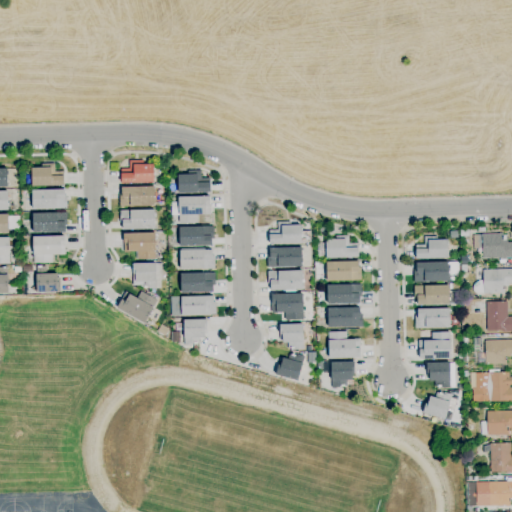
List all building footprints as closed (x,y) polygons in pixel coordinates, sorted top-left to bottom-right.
[(121,184),(121,174),(120,174),(120,170),(129,169),(129,161),(143,161),(143,165),(153,165),(154,183),(121,184)] [(32,187),(31,168),(41,168),(41,165),(54,164),(55,172),(63,172),(64,186),(32,187)] [(178,194),(178,175),(188,175),(187,171),(201,171),(201,179),(210,179),(210,185),(210,193),(178,194)] [(119,207),(119,194),(122,194),(121,188),(153,187),(154,206),(119,207)] [(32,210),(32,191),(64,190),(64,196),(66,196),(67,209),(57,209),(32,210)] [(0,191),(8,191),(8,211),(0,211),(0,191)] [(179,224),(178,198),(209,197),(210,205),(210,215),(204,216),(204,215),(197,215),(197,223),(179,224)] [(123,230),(123,226),(120,226),(120,211),(130,211),(154,210),(155,229),(123,230)] [(33,233),(32,214),(56,213),(67,213),(67,226),(65,226),(65,232),(33,233)] [(0,234),(0,214),(8,214),(9,234),(0,234)] [(269,245),(269,235),(269,231),(278,230),(277,223),(291,222),(291,226),(300,225),(301,244),(269,245)] [(179,247),(179,228),(203,227),(213,227),(214,240),(212,240),(212,245),(211,245),(211,246),(179,247)] [(137,260),(137,259),(136,259),(136,252),(128,252),(128,253),(124,253),(123,243),(124,243),(123,234),(155,233),(155,252),(156,260),(137,260)] [(499,264),(499,258),(482,259),(482,248),(473,249),(473,236),(482,235),(499,234),(503,234),(503,241),(507,241),(507,243),(511,243),(511,258),(505,258),(505,264),(499,264)] [(34,264),(34,256),(33,256),(33,237),(64,236),(64,243),(65,243),(65,255),(61,255),(52,255),(52,264),(34,264)] [(326,258),(326,257),(318,258),(317,243),(326,243),(326,240),(336,240),(335,236),(349,236),(349,244),(358,244),(358,254),(358,258),(326,258)] [(416,259),(415,250),(415,245),(424,245),(424,237),(437,237),(437,240),(447,240),(448,259),(416,259)] [(0,265),(0,238),(9,238),(9,256),(9,265),(0,265)] [(278,268),(267,268),(267,254),(269,254),(269,248),(301,247),(302,267),(278,268)] [(180,270),(179,251),(181,251),(181,249),(205,249),(205,250),(212,250),(212,256),(214,256),(215,269),(204,269),(180,270)] [(351,281),(326,282),(326,262),(358,262),(358,268),(361,268),(361,281),(351,281)] [(413,283),(413,268),(416,267),(416,263),(448,262),(448,282),(424,282),(413,283)] [(147,289),(143,289),(143,288),(141,288),(141,286),(133,286),(132,275),(132,271),(133,271),(132,264),(155,264),(162,264),(162,281),(161,281),(161,289),(147,289)] [(37,293),(36,275),(36,267),(46,267),(46,275),(57,274),(58,278),(59,278),(60,292),(37,293)] [(0,294),(0,268),(7,268),(8,275),(8,294),(0,294)] [(501,294),(483,294),(479,294),(476,294),(475,293),(473,291),(473,290),(473,287),(474,285),(476,283),(478,281),(482,281),(482,274),(483,274),(482,270),(511,269),(511,284),(508,284),(508,287),(504,287),(504,294),(501,294)] [(270,291),(270,285),(268,285),(267,272),(277,272),(302,271),(302,290),(270,291)] [(180,293),(180,274),(204,274),(204,273),(215,273),(215,286),(212,286),(212,292),(180,293)] [(327,305),(327,286),(361,285),(361,298),(359,298),(359,304),(327,305)] [(417,306),(416,299),(414,299),(414,287),(424,286),(449,285),(449,305),(417,306)] [(144,324),(116,308),(121,300),(125,302),(126,301),(122,299),(125,292),(129,294),(129,295),(137,299),(141,292),(157,301),(153,308),(144,324)] [(285,321),(285,313),(276,313),(276,314),(271,314),(271,303),(272,303),(271,295),(302,294),(303,313),(303,320),(285,321)] [(181,316),(181,297),(213,296),(213,303),(216,303),(216,316),(205,316),(181,316)] [(511,332),(502,332),(502,331),(487,331),(486,302),(507,302),(507,318),(511,317),(511,332)] [(328,328),(327,309),(359,308),(359,314),(362,314),(362,327),(352,328),(328,328)] [(415,329),(415,316),(417,316),(417,310),(449,309),(450,328),(425,329),(415,329)] [(184,346),(183,321),(207,320),(207,334),(204,334),(204,338),(199,338),(199,344),(192,345),(192,346),(184,346)] [(290,351),(290,349),(288,349),(288,343),(282,343),(282,335),(279,335),(279,332),(279,325),(303,324),(303,343),(303,351),(290,351)] [(165,337),(157,332),(161,325),(169,329),(165,337)] [(329,359),(328,341),(328,333),(346,332),(346,340),(354,340),(354,339),(360,339),(360,350),(359,350),(360,358),(329,359)] [(419,360),(419,350),(418,350),(418,341),(423,341),(432,341),(431,333),(450,333),(450,340),(450,359),(419,360)] [(502,365),(485,365),(479,365),(479,354),(485,354),(484,341),(511,340),(511,355),(510,355),(510,358),(505,358),(505,361),(506,361),(506,365),(502,365)] [(297,382),(275,375),(279,362),(281,363),(283,358),(288,360),(289,354),(296,356),(296,355),(304,357),(302,364),(297,382)] [(331,389),(331,381),(331,363),(354,362),(354,372),(352,372),(352,381),(346,381),(347,387),(340,387),(340,389),(331,389)] [(435,389),(434,382),(429,382),(429,374),(427,374),(427,364),(449,363),(450,381),(450,389),(435,389)] [(511,403),(504,403),(504,402),(473,402),(473,388),(476,388),(475,374),(488,373),(509,373),(509,378),(511,378),(511,386),(509,386),(509,388),(511,388),(511,403)] [(444,421),(422,413),(422,412),(426,400),(428,401),(430,397),(435,398),(436,392),(443,395),(444,393),(452,395),(450,403),(444,421)] [(487,436),(487,435),(481,435),(481,422),(487,422),(486,412),(511,411),(511,429),(508,429),(508,435),(487,436)] [(511,473),(506,474),(506,473),(490,473),(490,451),(483,454),(483,447),(489,445),(489,444),(511,444),(511,459),(511,473)] [(476,507),(476,483),(511,482),(511,499),(510,499),(510,506),(476,507)]
